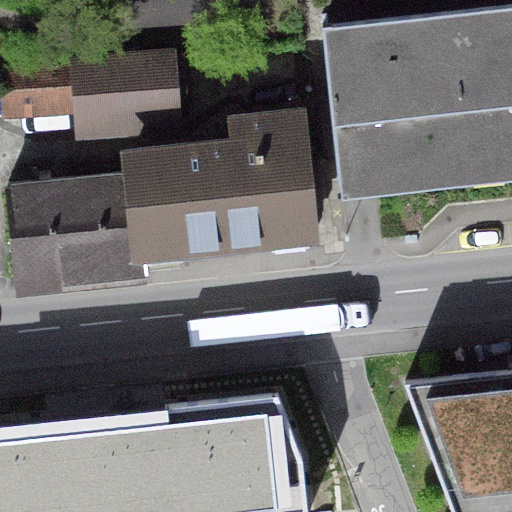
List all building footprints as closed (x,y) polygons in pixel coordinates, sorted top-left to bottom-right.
[(470,166),(511,161),(511,4),(452,11),(470,166)] [(341,180),(470,166),(452,11),(324,24),(341,180)] [(168,57),(0,71),(0,105),(72,99),(75,134),(174,125),(168,57)] [(133,163),(134,175),(142,254),(300,239),(289,122),(237,127),(239,153),(133,163)] [(143,270),(142,254),(134,175),(5,187),(13,282),(143,270)] [(304,511),(283,359),(0,397),(0,511),(304,511)] [(511,366),(414,376),(451,498),(511,493),(511,366)]
